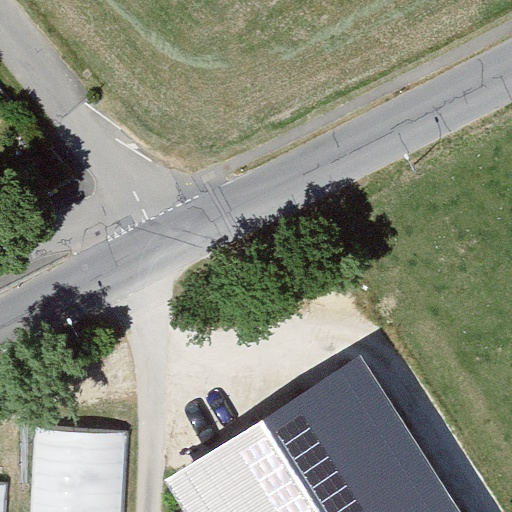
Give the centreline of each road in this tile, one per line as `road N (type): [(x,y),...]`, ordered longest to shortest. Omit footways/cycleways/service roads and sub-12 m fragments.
road 1 (tertiary): [(511,73),(166,251)]
road 2 (residential): [(166,251),(128,170),(0,20)]
road 3 (tertiary): [(166,251),(0,335)]
